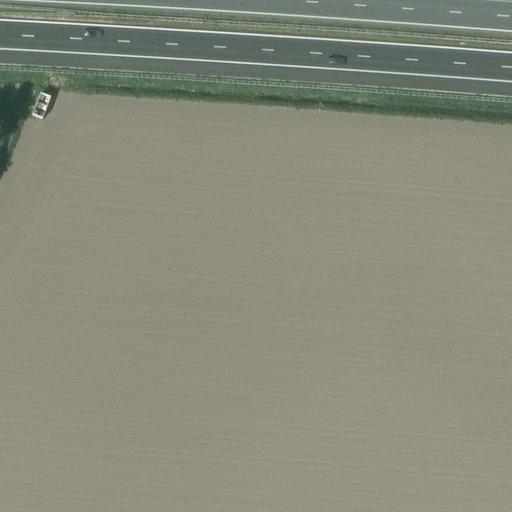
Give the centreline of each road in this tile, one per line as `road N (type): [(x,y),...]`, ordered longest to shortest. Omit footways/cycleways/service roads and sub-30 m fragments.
road 1 (motorway): [(0,35),(511,70)]
road 2 (motorway): [(511,16),(282,0)]
